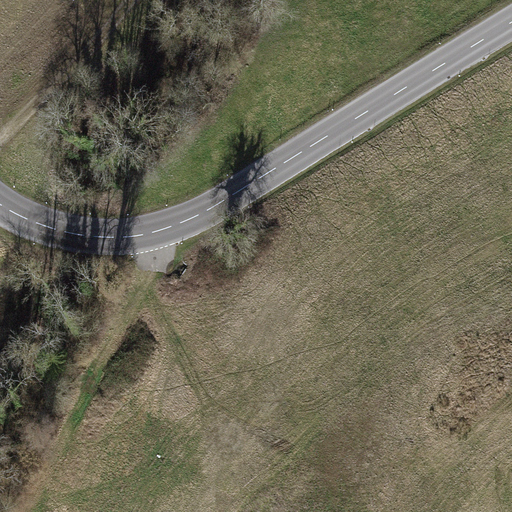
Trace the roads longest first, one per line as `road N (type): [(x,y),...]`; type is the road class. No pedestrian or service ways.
road 1 (tertiary): [(0,198),(47,230),(104,237),(164,228),(238,194),(511,22)]
road 2 (track): [(164,228),(43,511)]
road 3 (track): [(0,145),(132,0)]
